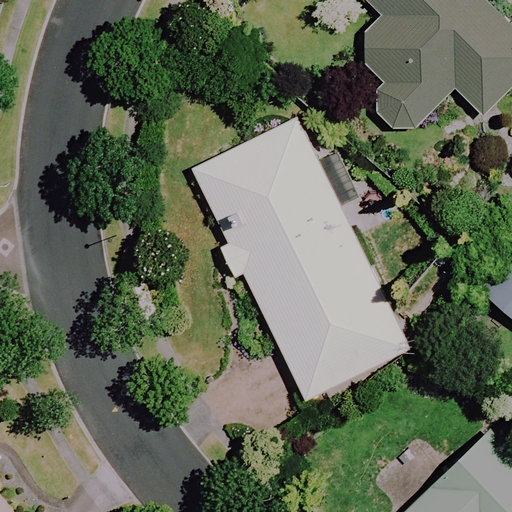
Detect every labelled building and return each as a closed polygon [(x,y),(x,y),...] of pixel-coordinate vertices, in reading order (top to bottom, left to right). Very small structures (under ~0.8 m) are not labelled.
[(511,90),(511,28),(484,0),(384,0),(392,8),(368,35),(367,69),(391,93),(380,104),(410,136),(459,88),(486,116),(511,90)] [(413,351),(300,119),(196,170),(231,242),(224,246),(239,276),(247,273),(310,402),(413,351)] [(511,254),(482,288),(511,315),(511,254)] [(511,511),(511,449),(496,432),(410,511),(511,511)] [(0,511),(15,511),(0,493),(0,511)]
